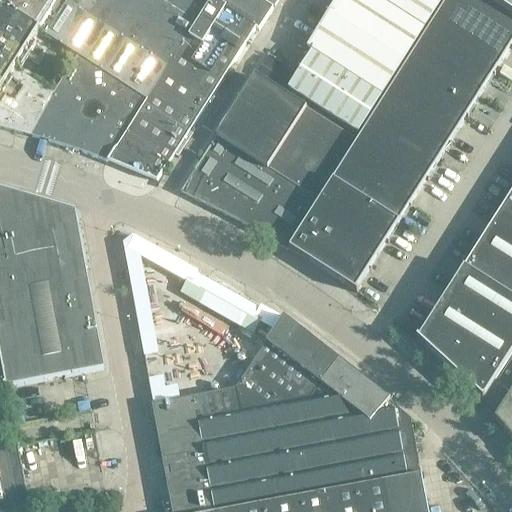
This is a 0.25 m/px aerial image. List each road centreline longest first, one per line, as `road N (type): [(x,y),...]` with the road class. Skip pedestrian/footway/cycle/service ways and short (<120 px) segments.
road 1 (unclassified): [(511,491),(452,420),(359,340),(247,262),(102,194)]
road 2 (unclassified): [(135,511),(135,455),(98,232),(102,194)]
